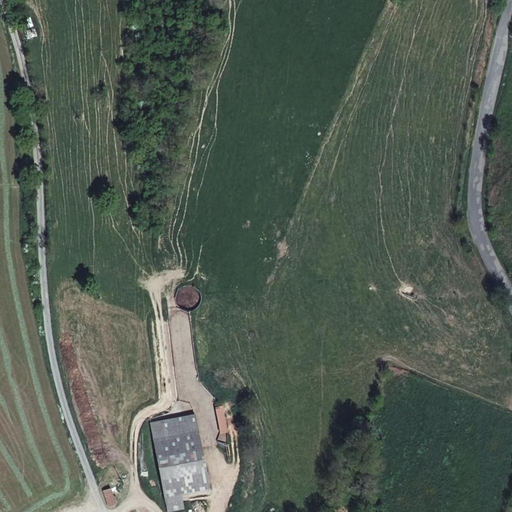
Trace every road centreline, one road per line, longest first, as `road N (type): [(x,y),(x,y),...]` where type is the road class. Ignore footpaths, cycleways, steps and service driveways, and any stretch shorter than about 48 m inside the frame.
road 1 (track): [(105,511),(50,352),(27,74),(2,0)]
road 2 (unclassified): [(511,0),(477,171),(478,223),(511,304)]
